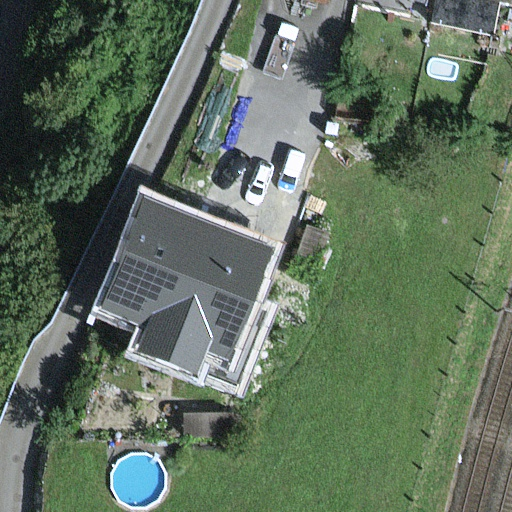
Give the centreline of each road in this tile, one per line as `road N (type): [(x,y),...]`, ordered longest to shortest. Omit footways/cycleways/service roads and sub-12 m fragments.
road 1 (unclassified): [(14,511),(20,461),(51,371),(218,0)]
road 2 (track): [(330,0),(296,163)]
